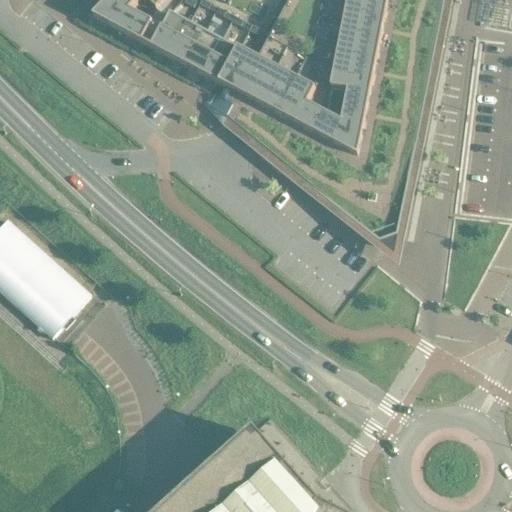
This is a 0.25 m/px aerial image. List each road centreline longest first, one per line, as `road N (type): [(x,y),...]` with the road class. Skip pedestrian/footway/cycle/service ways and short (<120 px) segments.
road 1 (tertiary): [(407,437),(264,338),(68,168)]
road 2 (unclassified): [(159,159),(193,156),(345,282)]
road 3 (unclassified): [(159,159),(155,143),(0,8)]
road 4 (residential): [(92,327),(135,366),(155,411),(166,456),(154,511)]
